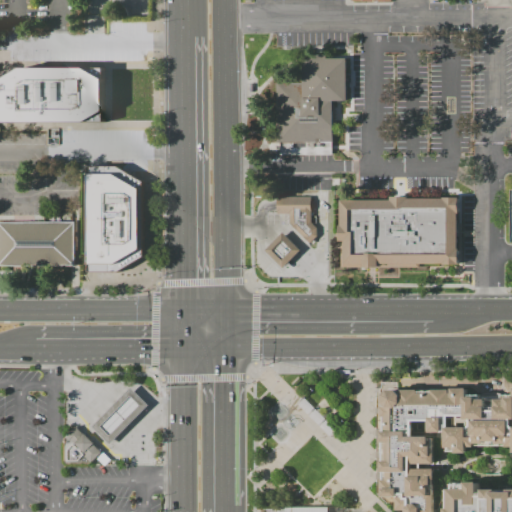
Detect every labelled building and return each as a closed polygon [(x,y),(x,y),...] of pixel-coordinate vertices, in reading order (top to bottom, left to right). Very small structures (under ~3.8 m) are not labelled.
[(304,58),(348,58),(348,101),(332,101),(332,143),(274,143),(274,82),(304,82),(304,58)] [(22,67),(88,68),(104,79),(104,111),(87,122),(1,123),(1,81),(22,67)] [(89,168),(119,167),(142,183),(141,256),(116,273),(88,272),(89,168)] [(277,197),(311,197),(312,205),(312,223),(317,227),(317,237),(309,244),(289,223),(289,214),(277,214),(277,205),(277,197)] [(340,226),(341,226),(341,201),(391,201),(391,197),(408,197),(408,200),(444,199),(444,198),(459,198),(459,214),(458,214),(458,238),(458,249),(460,249),(460,265),(444,265),(444,264),(420,264),(420,268),(403,268),(403,264),(379,265),(379,268),(364,268),(364,267),(342,267),(342,242),(340,242),(340,226)] [(0,222),(76,222),(76,265),(0,265),(0,222)] [(283,233),(300,250),(283,267),(266,250),(283,233)] [(131,388),(148,405),(138,416),(110,443),(93,426),(110,409),(131,388)] [(435,468),(435,511),(407,511),(407,510),(397,510),(397,497),(383,497),(382,407),(387,407),(384,403),(384,396),(389,391),(396,391),(399,392),(401,392),(401,390),(419,390),(419,392),(426,392),(432,392),(432,390),(452,390),(452,389),(468,389),(468,394),(511,394),(511,446),(468,447),(468,453),(456,453),(456,448),(446,448),(446,432),(430,432),(430,421),(414,421),(414,436),(435,436),(435,464),(422,464),(422,468),(435,468)] [(298,404),(331,436),(336,431),(303,399),(298,404)] [(76,425),(101,450),(90,462),(65,462),(64,437),(76,425)] [(511,511),(511,491),(482,491),(481,483),(448,483),(448,511),(511,511)]
